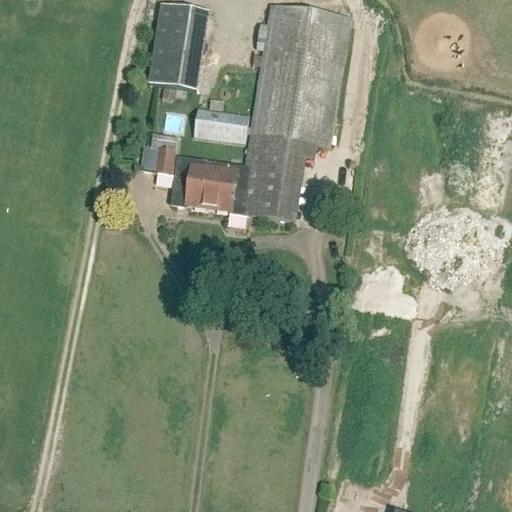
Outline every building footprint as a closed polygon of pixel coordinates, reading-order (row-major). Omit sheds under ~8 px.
[(307,148),(308,148),(330,152),(351,22),(273,9),(251,139),(307,148)] [(196,96),(209,17),(160,10),(148,88),(164,91),(176,93),(196,96)] [(176,93),(164,91),(163,102),(175,104),(176,93)] [(245,147),(248,119),(197,113),(193,141),(245,147)] [(174,155),(176,143),(153,139),(150,152),(144,151),(140,174),(171,180),(176,155),(174,155)] [(239,216),(246,170),(178,161),(171,209),(177,209),(178,207),(188,209),(188,208),(230,215),(239,216)] [(390,484),(419,226),(363,220),(334,478),(390,484)]
